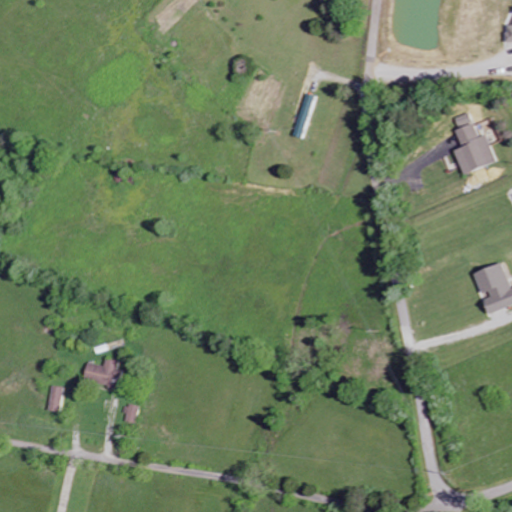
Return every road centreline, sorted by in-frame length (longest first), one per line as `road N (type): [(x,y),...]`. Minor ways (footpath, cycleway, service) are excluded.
road 1 (residential): [(470,499),(456,497),(439,478),(378,200),(370,131),(377,0)]
road 2 (residential): [(511,488),(438,508),(398,509),(0,439)]
